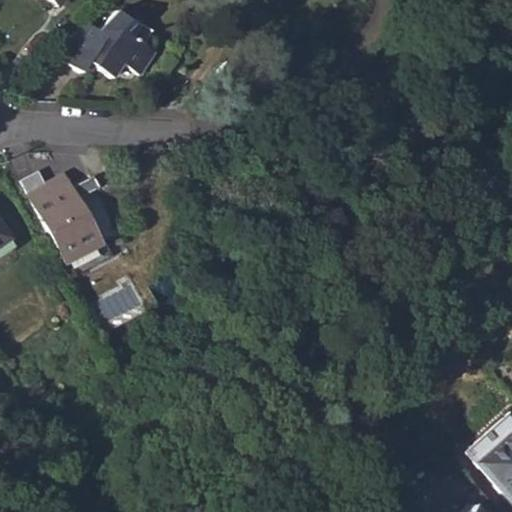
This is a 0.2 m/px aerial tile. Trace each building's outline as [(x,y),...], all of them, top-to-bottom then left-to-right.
[(136,77),(152,52),(139,45),(147,32),(130,22),(127,25),(113,11),(93,32),(81,23),(51,56),(77,74),(83,64),(109,80),(117,65),(136,77)] [(0,66),(20,42),(0,25),(0,66)] [(26,82),(19,92),(26,99),(28,100),(36,91),(26,82)] [(62,265),(98,246),(74,200),(69,190),(61,176),(41,186),(34,172),(18,181),(62,265)] [(92,178),(69,190),(74,200),(97,188),(92,178)] [(464,453),(475,464),(511,429),(511,415),(508,412),(464,453)] [(511,429),(475,464),(511,505),(511,429)]
